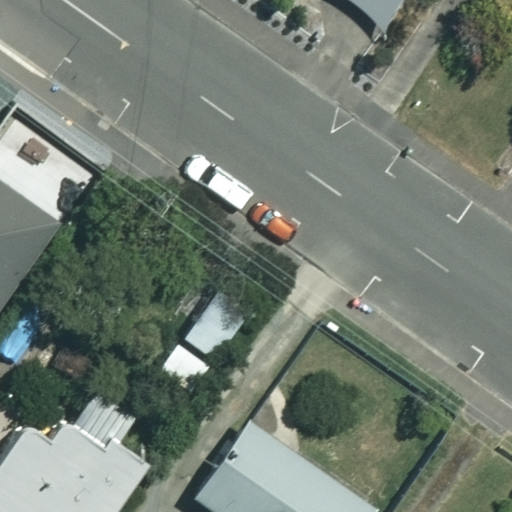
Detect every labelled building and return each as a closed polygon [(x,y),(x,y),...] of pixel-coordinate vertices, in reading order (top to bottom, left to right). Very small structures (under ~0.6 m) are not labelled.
[(351,0),(385,24),(401,0),(351,0)] [(0,309),(62,222),(0,177),(0,309)] [(251,307),(222,285),(159,370),(189,392),(251,307)] [(114,511),(167,439),(97,389),(71,425),(40,403),(0,458),(0,511),(114,511)] [(373,511),(378,506),(250,418),(197,495),(221,511),(373,511)]
